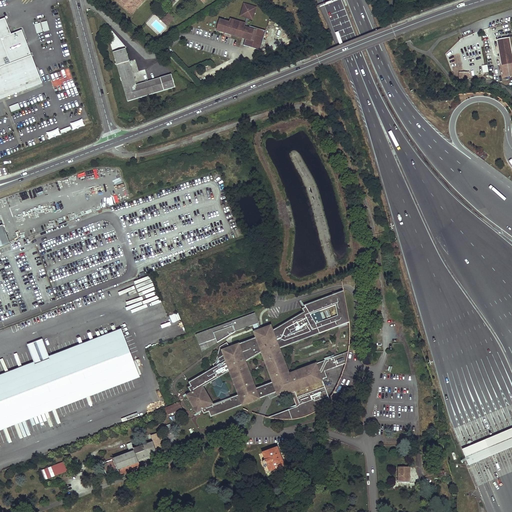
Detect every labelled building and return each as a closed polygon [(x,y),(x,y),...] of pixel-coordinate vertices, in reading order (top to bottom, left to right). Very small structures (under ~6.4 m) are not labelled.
[(115,0),(128,11),(130,9),(133,12),(143,1),(141,0),(115,0)] [(256,6),(244,3),(240,15),(252,18),(256,6)] [(174,17),(169,13),(162,20),(167,25),(174,17)] [(5,18),(0,20),(0,95),(26,86),(27,88),(42,82),(22,30),(11,34),(5,18)] [(230,22),(220,19),(220,31),(225,32),(224,34),(231,36),(232,34),(241,36),(242,35),(246,36),(244,44),(260,49),(266,30),(249,25),(249,27),(244,26),(245,23),(231,18),(230,22)] [(511,54),(509,37),(496,40),(501,65),(511,62),(511,54)] [(121,51),(116,52),(118,59),(130,54),(128,49),(124,50),(123,53),(121,51)] [(130,54),(118,59),(126,84),(138,79),(130,54)] [(511,75),(511,62),(501,65),(503,77),(511,75)] [(138,79),(126,84),(131,101),(178,86),(174,74),(139,85),(138,79)] [(0,99),(42,84),(42,82),(27,88),(26,86),(0,95),(0,99)] [(18,103),(10,107),(12,112),(20,109),(18,103)] [(72,130),(84,127),(82,120),(70,124),(72,130)] [(49,140),(60,136),(58,129),(46,133),(49,140)] [(204,413),(209,412),(211,417),(270,395),(272,399),(290,389),(297,407),(288,410),(292,420),(301,418),(308,416),(312,414),(318,410),(323,407),(327,403),(329,400),(322,379),(327,377),(324,370),(333,366),(333,368),(346,363),(348,357),(349,352),(289,374),(279,349),(349,322),(344,291),(304,306),(305,308),(302,309),(304,313),(279,327),(277,328),(276,326),(273,328),(270,327),(269,327),(268,330),(265,332),(266,334),(264,335),(222,351),(226,361),(189,383),(191,386),(189,388),(192,393),(187,396),(197,413),(202,410),(204,413)] [(254,312),(195,332),(199,344),(216,338),(216,339),(253,326),(254,329),(259,327),(254,312)] [(277,328),(279,327),(277,322),(261,330),(264,335),(266,334),(265,332),(268,330),(269,327),(270,327),(273,328),(276,326),(277,328)] [(122,329),(50,356),(52,360),(119,335),(134,375),(0,425),(0,380),(37,366),(36,362),(0,375),(0,430),(140,377),(122,329)] [(119,335),(52,360),(50,356),(44,339),(29,345),(36,362),(37,366),(0,380),(0,425),(134,375),(119,335)] [(168,414),(183,408),(180,402),(174,404),(170,406),(165,408),(168,414)] [(287,420),(292,420),(288,410),(269,417),(274,418),(277,419),(282,419),(287,420)] [(511,447),(511,428),(462,449),(469,466),(511,447)] [(153,441),(134,448),(132,442),(127,444),(130,452),(114,458),(114,459),(102,463),(107,474),(118,470),(121,476),(142,468),(139,460),(157,453),(158,455),(167,452),(163,442),(161,442),(160,440),(162,439),(160,432),(151,436),(153,441)] [(285,466),(278,447),(263,452),(270,472),(285,466)] [(68,471),(65,462),(56,465),(60,474),(68,471)] [(60,474),(56,465),(42,470),(46,479),(60,474)] [(410,482),(410,467),(399,467),(399,482),(410,482)]
